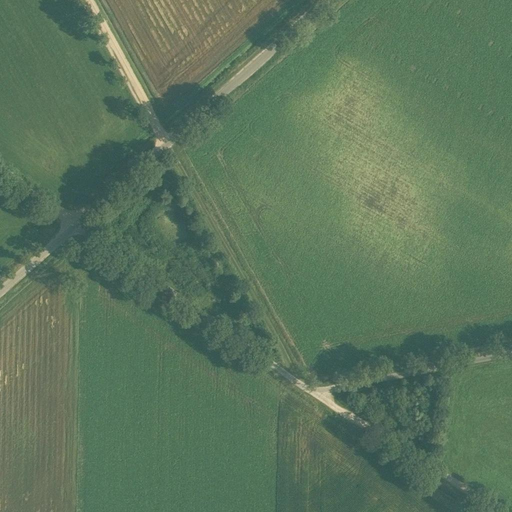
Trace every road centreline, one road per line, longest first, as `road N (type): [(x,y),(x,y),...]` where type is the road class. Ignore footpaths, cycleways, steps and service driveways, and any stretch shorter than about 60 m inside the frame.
road 1 (unclassified): [(74,223),(314,392),(511,352)]
road 2 (unclassified): [(74,223),(325,0)]
road 3 (track): [(300,383),(167,145)]
road 4 (track): [(314,392),(504,511)]
road 5 (track): [(88,0),(167,145)]
